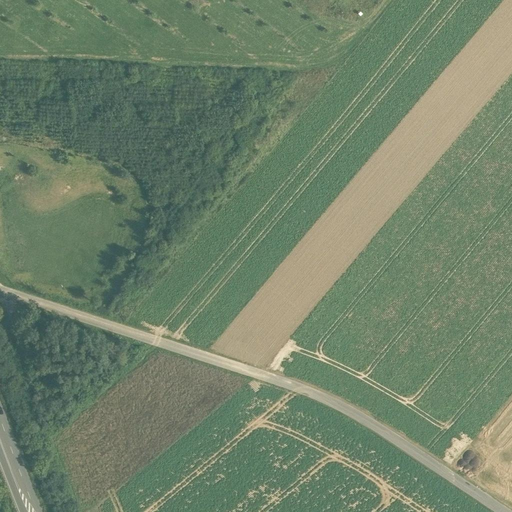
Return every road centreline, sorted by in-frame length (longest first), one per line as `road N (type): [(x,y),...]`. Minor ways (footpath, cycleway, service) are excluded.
road 1 (tertiary): [(0,293),(324,399),(503,511)]
road 2 (track): [(74,511),(44,436),(8,296)]
